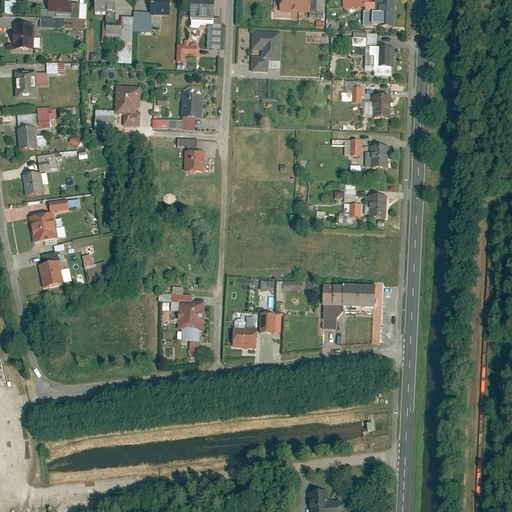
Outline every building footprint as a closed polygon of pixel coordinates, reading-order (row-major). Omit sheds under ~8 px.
[(26,0),(8,0),(8,13),(16,13),(16,8),(26,8),(26,0)] [(52,0),(52,11),(44,10),(44,28),(86,30),(87,20),(88,20),(89,5),(76,4),(75,0),(52,0)] [(98,0),(98,11),(110,12),(109,34),(124,34),(124,40),(136,41),(137,18),(124,18),(124,23),(118,23),(118,0),(98,0)] [(173,15),(173,0),(156,0),(156,15),(173,15)] [(195,0),(195,24),(211,24),(210,49),(223,49),(224,19),(218,18),(217,0),(195,0)] [(326,20),(327,0),(285,0),(286,2),(277,1),(276,16),(292,17),(292,13),(312,14),(311,20),(326,20)] [(345,0),(346,9),(370,9),(369,12),(367,12),(366,27),(398,28),(398,0),(378,0),(378,3),(372,3),(372,0),(345,0)] [(155,13),(137,12),(136,32),(154,32),(155,13)] [(37,51),(38,25),(19,25),(18,50),(37,51)] [(271,74),(271,68),(283,68),(284,33),(256,32),(255,50),(266,50),(266,57),(255,57),(255,73),(271,74)] [(380,46),(380,34),(370,34),(370,45),(380,46)] [(369,38),(334,37),(333,46),(369,47),(369,38)] [(200,46),(180,45),(180,62),(188,62),(188,54),(199,55),(200,46)] [(397,67),(398,48),(369,47),(369,73),(382,73),(382,66),(397,67)] [(119,65),(132,65),(132,50),(119,50),(119,65)] [(67,63),(49,63),(50,75),(67,74),(67,63)] [(39,72),(18,73),(20,99),(41,98),(40,87),(50,86),(50,73),(40,74),(39,72)] [(143,113),(139,113),(139,108),(144,108),(144,88),(120,88),(119,116),(127,116),(127,127),(143,128),(143,113)] [(198,130),(198,120),(206,120),(206,88),(188,88),(187,97),(185,97),(185,121),(156,121),(156,129),(198,130)] [(364,104),(364,88),(356,88),(355,104),(364,104)] [(394,119),(395,97),(375,96),(375,102),(367,102),(366,117),(374,117),(374,118),(394,119)] [(56,120),(54,107),(40,109),(42,129),(53,128),(52,120),(56,120)] [(117,111),(99,111),(99,132),(118,132),(117,111)] [(39,129),(21,130),(22,151),(41,150),(39,129)] [(76,135),(72,143),(80,148),(85,140),(76,135)] [(200,153),(200,141),(165,140),(165,148),(180,149),(179,164),(189,164),(188,172),(208,173),(209,153),(200,153)] [(364,157),(364,141),(348,141),(347,156),(364,157)] [(368,169),(392,169),(393,148),(373,147),(373,154),(369,154),(368,169)] [(89,150),(89,161),(102,161),(102,150),(89,150)] [(54,170),(53,162),(66,160),(65,153),(41,156),(43,171),(54,170)] [(48,198),(46,185),(51,185),(50,174),(26,177),(30,200),(48,198)] [(390,219),(391,197),(374,197),(374,206),(368,206),(367,216),(374,216),(374,219),(390,219)] [(54,213),(72,210),(70,200),(52,203),(54,213)] [(363,205),(347,204),(346,217),(363,218),(363,205)] [(32,218),(37,244),(61,240),(57,214),(32,218)] [(91,283),(112,277),(108,262),(97,265),(94,255),(85,258),(91,283)] [(62,262),(42,267),(47,288),(74,282),(71,269),(64,271),(62,262)] [(262,282),(262,291),(275,291),(275,283),(262,282)] [(305,282),(291,282),(290,291),(304,291),(305,282)] [(339,322),(346,314),(378,315),(378,309),(380,309),(381,287),(350,286),(350,287),(328,286),(326,329),(339,329),(339,322)] [(202,343),(203,331),(207,332),(208,303),(195,302),(195,296),(163,296),(163,302),(182,303),(182,331),(185,331),(184,342),(202,343)] [(284,315),(265,314),(264,333),(283,334),(284,315)] [(239,329),(238,348),(260,350),(261,330),(239,329)] [(329,494),(310,495),(310,511),(341,511),(341,503),(329,504),(329,494)]
